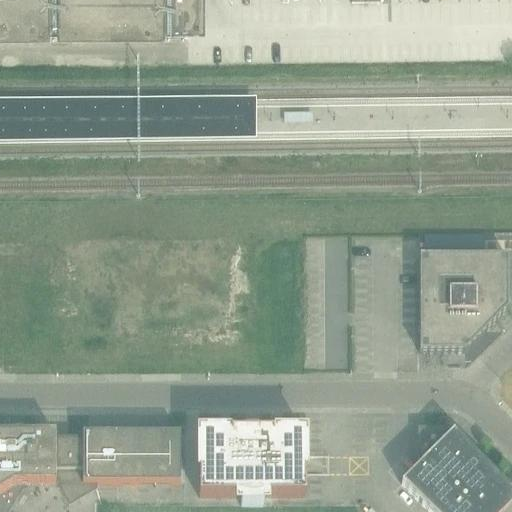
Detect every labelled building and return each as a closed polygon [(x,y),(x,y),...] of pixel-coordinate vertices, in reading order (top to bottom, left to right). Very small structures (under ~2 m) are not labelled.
[(0,0),(0,41),(29,42),(29,44),(32,44),(32,42),(37,42),(72,42),(72,44),(75,44),(75,42),(120,42),(144,42),(144,44),(147,44),(147,42),(153,41),(183,41),(182,8),(203,8),(203,0),(0,0)] [(254,96),(0,96),(0,139),(254,137),(254,96)] [(507,259),(418,259),(418,354),(464,354),(507,311),(507,259)] [(304,434),(198,435),(198,499),(304,499),(304,434)] [(453,435),(452,434),(400,486),(426,511),(501,511),(511,501),(511,498),(451,437),(453,435)] [(94,486),(179,486),(178,435),(82,435),(82,436),(0,436),(0,492),(13,484),(53,484),(68,508),(96,491),(94,486)]
